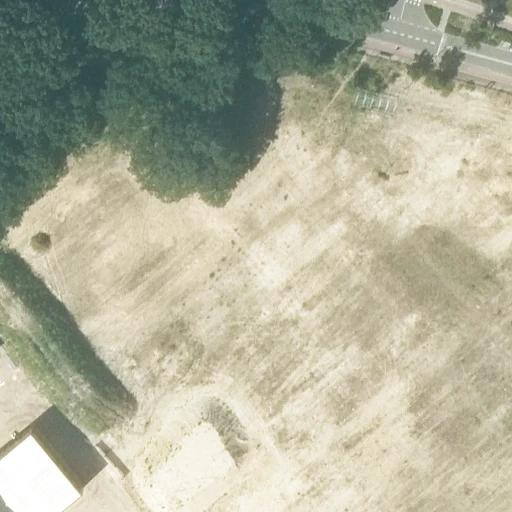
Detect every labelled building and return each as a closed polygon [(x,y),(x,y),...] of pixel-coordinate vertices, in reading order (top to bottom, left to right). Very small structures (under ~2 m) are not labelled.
[(32,425),(1,451),(27,483),(59,457),(32,425)] [(443,429),(425,445),(451,475),(469,460),(443,429)] [(511,449),(500,434),(469,460),(495,491),(511,476),(511,449)] [(425,445),(406,460),(432,491),(451,475),(425,445)] [(1,451),(0,451),(0,481),(12,495),(27,483),(1,451)] [(59,457),(27,483),(51,511),(54,511),(84,488),(59,457)] [(406,460),(388,476),(414,506),(432,491),(406,460)] [(469,460),(451,475),(476,506),(495,491),(469,460)] [(451,475),(432,491),(449,511),(469,511),(476,506),(451,475)] [(388,476),(370,491),(387,511),(406,511),(414,506),(388,476)] [(0,481),(0,504),(12,495),(0,481)] [(51,511),(27,483),(12,495),(25,511),(51,511)] [(387,511),(370,491),(351,506),(355,511),(387,511)] [(449,511),(432,491),(414,506),(418,511),(449,511)] [(25,511),(12,495),(0,504),(0,511),(25,511)]
